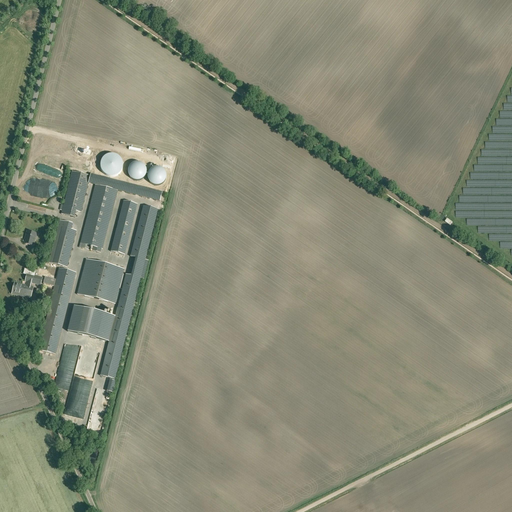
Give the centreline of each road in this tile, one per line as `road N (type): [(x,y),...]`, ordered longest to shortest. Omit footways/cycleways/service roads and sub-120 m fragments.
road 1 (track): [(511,276),(105,0)]
road 2 (unclassified): [(0,236),(58,0)]
road 3 (track): [(300,511),(511,405)]
road 4 (unclassified): [(95,511),(0,310)]
